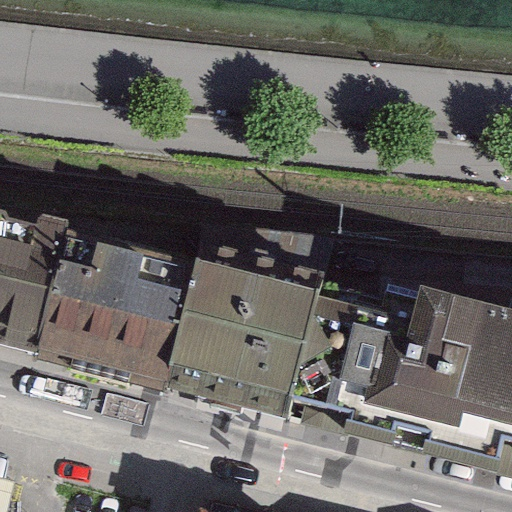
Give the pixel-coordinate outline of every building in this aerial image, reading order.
[(0,352),(36,361),(65,239),(0,225),(0,352)] [(170,393),(286,421),(321,286),(331,240),(209,230),(198,278),(170,393)] [(36,361),(170,393),(198,278),(65,239),(36,361)] [(286,421),(473,469),(511,316),(511,298),(385,285),(380,301),(321,286),(286,421)] [(511,316),(473,469),(511,478),(511,316)] [(0,477),(0,511),(15,511),(23,482),(0,477)]
